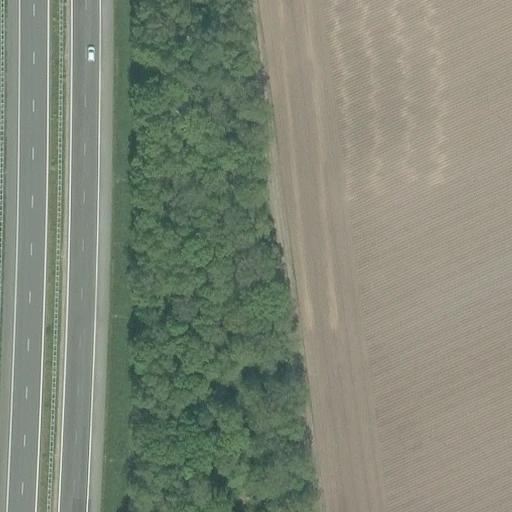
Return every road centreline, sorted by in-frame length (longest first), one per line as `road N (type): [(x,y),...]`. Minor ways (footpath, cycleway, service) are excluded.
road 1 (motorway): [(73,511),(90,0)]
road 2 (motorway): [(30,0),(18,511)]
